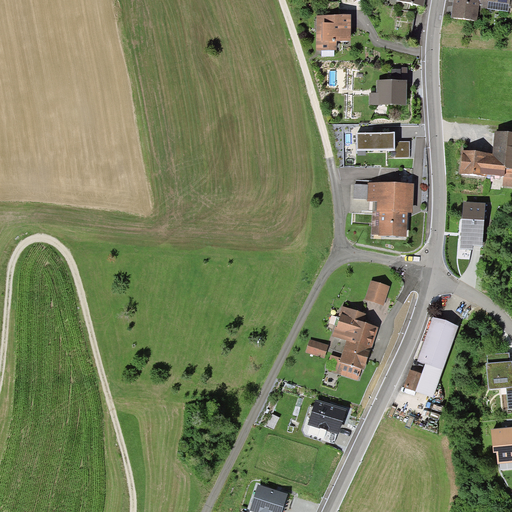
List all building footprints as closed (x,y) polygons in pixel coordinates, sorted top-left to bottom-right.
[(453,0),(451,18),(477,22),(479,8),(509,12),(509,8),(510,0),(453,0)] [(351,16),(317,16),(316,51),(337,51),(337,42),(350,42),(351,31),(351,16)] [(396,81),(377,81),(377,94),(370,94),(369,105),(407,106),(407,81),(396,81)] [(511,133),(495,132),(494,147),(511,148),(511,133)] [(357,134),(357,152),(394,151),(395,151),(395,142),(395,134),(385,134),(357,134)] [(410,142),(395,142),(395,151),(394,151),(395,158),(410,158),(410,142)] [(511,148),(494,147),(493,155),(505,168),(504,178),(503,187),(511,187),(511,148)] [(493,155),(462,151),(460,174),(486,178),(486,176),(504,178),(505,168),(493,155)] [(414,185),(369,183),(368,185),(368,199),(368,201),(378,202),(376,227),(372,227),(371,235),(378,235),(378,237),(407,238),(408,214),(412,214),(413,212),(414,185)] [(368,199),(368,185),(353,184),(354,199),(368,199)] [(486,205),(464,203),(461,235),(460,249),(473,250),(473,247),(483,247),(486,205)] [(384,306),(390,287),(371,281),(365,300),(384,306)] [(363,323),(366,314),(342,307),(339,317),(341,318),(337,328),(335,327),(332,337),(346,341),(371,350),(374,340),(378,328),(363,323)] [(459,327),(433,318),(417,362),(425,365),(422,375),(416,392),(434,399),(459,327)] [(324,359),(329,345),(310,340),(306,353),(324,359)] [(371,350),(346,341),(342,355),(332,352),(329,360),(338,363),(334,373),(358,381),(361,370),(364,371),(369,355),(371,350)] [(488,356),(488,365),(510,363),(509,354),(488,356)] [(488,365),(486,365),(489,391),(506,389),(508,410),(511,410),(511,363),(510,363),(488,365)] [(422,375),(410,370),(403,388),(416,392),(422,375)] [(339,436),(347,411),(333,406),(316,401),(308,426),(339,436)] [(280,418),(273,414),(267,426),(274,430),(280,418)] [(511,428),(508,429),(491,431),(493,454),(496,454),(498,465),(511,463),(511,428)] [(276,491),(258,485),(249,511),(250,511),(282,511),(288,495),(276,491)] [(297,511),(307,511),(311,500),(302,497),(297,511)]
